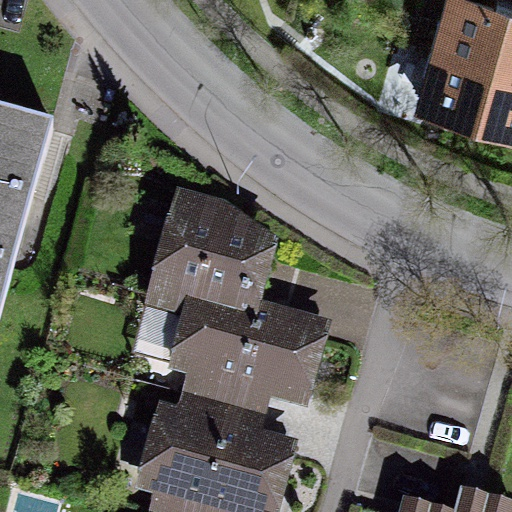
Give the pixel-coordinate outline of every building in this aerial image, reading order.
[(511,9),(474,0),(448,0),(434,54),(418,114),(511,138),(511,9)] [(0,269),(40,137),(0,125),(0,269)] [(163,334),(257,335),(277,276),(157,236),(128,323),(163,334)] [(257,335),(163,334),(144,392),(269,434),(299,444),(328,358),(257,335)] [(111,511),(115,511),(280,511),(291,474),(263,465),(269,434),(144,392),(111,511)] [(460,511),(464,499),(415,486),(408,511),(460,511)] [(511,511),(511,510),(464,499),(460,511),(511,511)]
